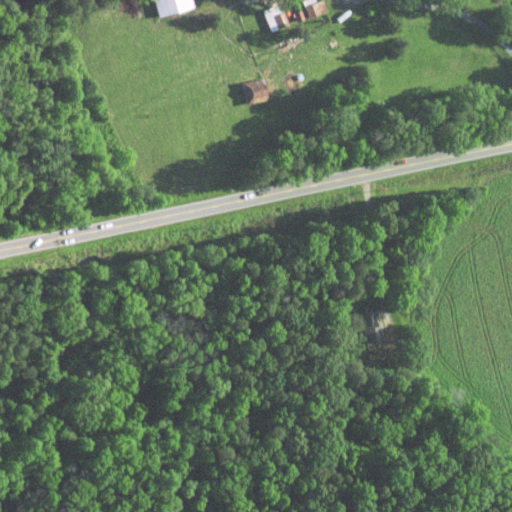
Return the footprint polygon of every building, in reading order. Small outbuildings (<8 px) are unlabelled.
[(191,7),(189,0),(150,0),(155,17),(191,7)] [(320,0),(304,0),(300,2),(301,7),(291,11),(294,21),(324,11),(320,0)] [(260,10),(268,31),(286,24),(278,3),(260,10)] [(262,101),(260,79),(239,81),(242,103),(262,101)] [(356,311),(362,348),(380,345),(375,308),(356,311)]
